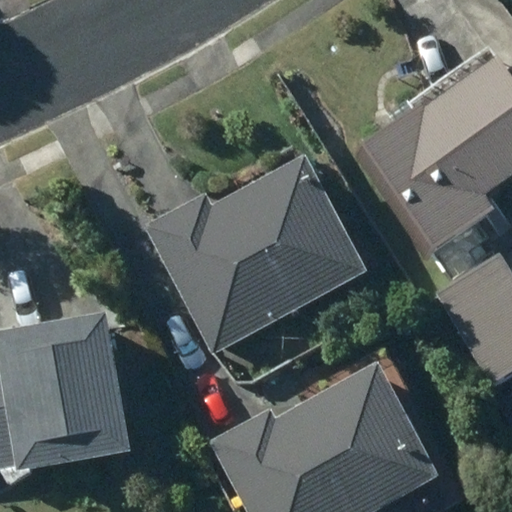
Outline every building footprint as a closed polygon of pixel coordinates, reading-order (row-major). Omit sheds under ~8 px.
[(469,195),(511,165),(511,112),(476,60),(405,108),(402,104),(343,144),(416,251),(478,208),(469,195)] [(131,228),(203,357),(354,272),(290,157),(199,207),(192,194),(131,228)] [(423,294),(479,387),(511,366),(511,304),(509,300),(511,297),(511,276),(502,283),(486,256),(423,294)] [(0,483),(17,475),(16,469),(108,453),(84,314),(0,328),(0,483)] [(260,413),(201,445),(237,511),(367,511),(422,482),(359,365),(262,418),(260,413)]
